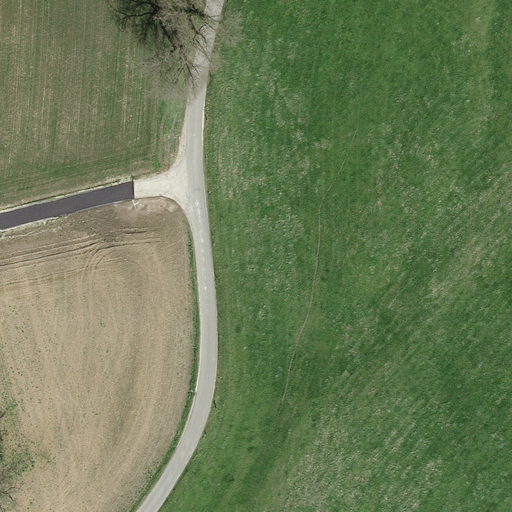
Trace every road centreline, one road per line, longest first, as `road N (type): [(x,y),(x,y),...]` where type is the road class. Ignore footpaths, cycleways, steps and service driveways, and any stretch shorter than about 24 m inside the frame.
road 1 (unclassified): [(216,0),(194,145),(209,330),(205,392),(186,447),(145,511)]
road 2 (track): [(194,178),(0,216)]
